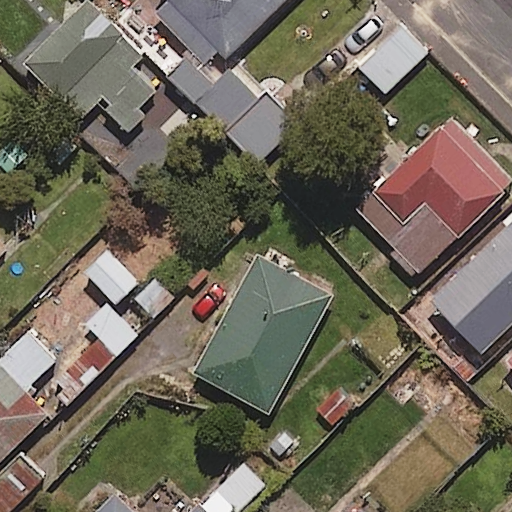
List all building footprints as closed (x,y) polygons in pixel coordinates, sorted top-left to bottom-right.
[(291,0),(169,0),(175,5),(161,20),(196,55),(175,75),(262,164),(300,127),(267,93),(261,99),(228,64),(291,0)] [(81,131),(140,187),(208,116),(91,4),(32,66),(90,122),(81,131)] [(430,54),(404,29),(364,69),(390,95),(430,54)] [(507,196),(446,131),(361,209),(422,275),(507,196)] [(511,329),(511,229),(436,303),(486,355),(511,329)] [(0,261),(10,251),(0,240),(0,261)] [(143,286),(113,251),(90,272),(119,306),(143,286)] [(336,299),(262,259),(199,375),(273,415),(336,299)] [(141,334),(110,306),(90,329),(121,356),(141,334)] [(59,363),(29,333),(0,361),(0,468),(53,416),(30,392),(59,363)] [(100,341),(69,369),(88,389),(118,362),(100,341)] [(0,511),(11,511),(48,479),(28,457),(0,482),(0,511)] [(238,511),(263,487),(240,466),(196,511),(131,511),(116,497),(102,511),(238,511)]
